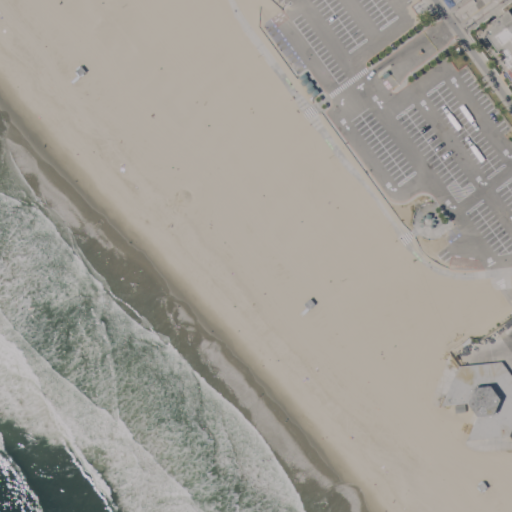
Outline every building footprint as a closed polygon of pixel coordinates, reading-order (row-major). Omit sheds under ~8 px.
[(459,0),(449,8),(443,0),(459,0)] [(509,9),(511,13),(511,83),(510,81),(511,80),(505,72),(504,73),(475,33),(482,28),(484,32),(494,25),(492,21),(509,9)] [(81,65),(75,71),(80,77),(86,72),(81,65)] [(303,69),(307,74),(305,75),(308,79),(310,78),(313,82),(311,84),(314,87),(315,86),(318,90),(312,95),(309,91),(308,92),(305,87),(306,86),(304,83),(302,84),(299,79),(300,78),(297,74),(303,69)] [(433,214),(432,218),(434,216),(437,219),(434,221),(436,221),(436,224),(432,223),(435,226),(433,228),(430,225),(425,225),(422,227),(420,225),(424,222),(420,221),(421,219),(425,220),(422,217),(424,215),(426,217),(427,213),(430,213),(433,214)] [(303,268),(308,275),(314,270),(309,264),(303,268)] [(458,364),(501,359),(511,374),(511,426),(509,433),(467,438),(467,436),(477,415),(468,400),(441,404),(458,364)] [(454,405),(455,412),(465,410),(464,404),(454,405)] [(488,485),(482,491),(477,485),(483,479),(488,485)]
